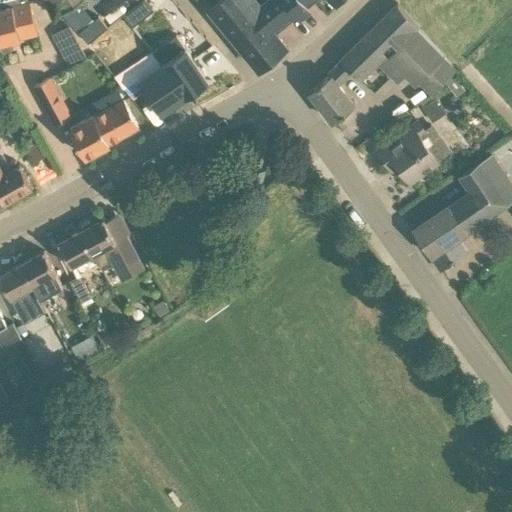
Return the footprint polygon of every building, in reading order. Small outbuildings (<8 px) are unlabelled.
[(0,43),(2,49),(5,51),(12,49),(13,46),(11,39),(37,31),(30,0),(0,7),(0,43)] [(52,0),(62,13),(78,0),(52,0)] [(146,0),(141,0),(123,15),(132,26),(154,9),(146,0)] [(294,11),(295,11),(300,16),(308,9),(300,0),(262,0),(259,3),(256,0),(215,0),(209,6),(261,69),(288,47),(272,28),(293,11),(294,11)] [(340,0),(300,0),(308,9),(310,7),(309,6),(315,0),(334,0),(338,3),(340,0)] [(391,54),(418,28),(419,27),(398,3),(369,32),(391,54)] [(88,43),(108,27),(98,16),(79,31),(88,43)] [(397,83),(405,75),(434,46),(418,28),(391,54),(388,57),(384,53),(380,56),(389,65),(384,70),(397,83)] [(65,64),(88,49),(75,31),(53,46),(65,64)] [(391,54),(369,32),(340,60),(352,72),(361,80),(377,63),(384,70),(389,65),(380,56),(384,53),(388,57),(391,54)] [(153,50),(162,63),(184,97),(209,81),(177,34),(153,50)] [(434,46),(405,75),(415,85),(418,82),(444,57),(444,56),(434,46)] [(430,94),(444,80),(452,73),(456,69),(444,57),(418,82),(430,94)] [(338,85),(352,72),(340,60),(328,72),(330,74),(310,90),(333,121),(355,105),(338,85)] [(184,97),(162,63),(139,79),(161,113),(184,97)] [(465,90),(452,73),(444,80),(457,97),(465,90)] [(55,123),(69,115),(49,77),(35,85),(55,123)] [(138,126),(122,97),(94,113),(87,117),(70,126),(87,156),(110,144),(109,142),(138,126)] [(432,120),(445,111),(435,97),(423,107),(432,120)] [(410,180),(438,161),(453,150),(433,122),(426,127),(420,118),(378,149),(392,168),(399,164),(410,180)] [(0,196),(3,202),(33,186),(20,163),(11,168),(0,147),(0,196)] [(414,229),(440,269),(465,252),(456,238),(508,202),(481,161),(461,175),(474,194),(452,209),(450,206),(414,229)] [(262,180),(264,171),(255,168),(252,178),(262,180)] [(104,218),(81,230),(93,253),(103,270),(113,264),(121,280),(144,267),(126,235),(116,240),(104,218)] [(71,265),(78,277),(80,276),(88,271),(82,259),(93,253),(81,230),(58,242),(70,265),(71,265)] [(21,262),(40,297),(39,297),(40,298),(52,291),(63,286),(56,273),(44,250),(21,262)] [(21,262),(0,273),(0,277),(11,297),(17,309),(39,297),(40,297),(21,262)] [(80,276),(78,277),(70,281),(81,302),(91,297),(80,276)] [(153,305),(160,316),(170,309),(164,298),(153,305)] [(70,348),(78,361),(100,348),(92,336),(70,348)] [(64,356),(39,370),(45,381),(70,367),(64,356)]
